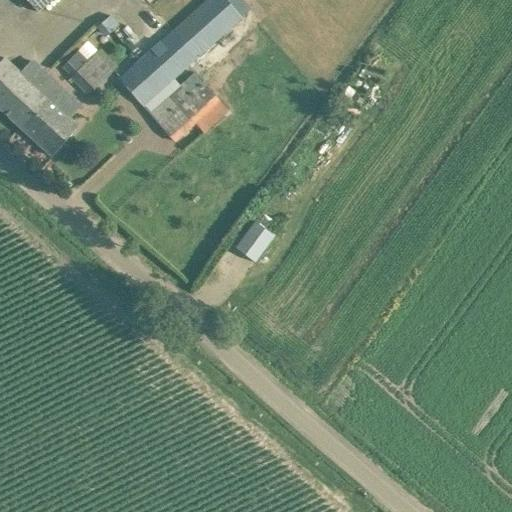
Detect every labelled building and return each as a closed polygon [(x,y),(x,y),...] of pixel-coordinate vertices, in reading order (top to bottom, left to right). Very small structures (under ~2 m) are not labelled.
[(25,0),(36,12),(50,0),(25,0)] [(241,17),(226,0),(207,0),(120,80),(143,106),(241,17)] [(112,14),(101,24),(110,34),(121,23),(112,14)] [(78,50),(61,67),(71,77),(70,78),(89,95),(94,89),(116,66),(98,49),(88,60),(78,50)] [(5,58),(0,62),(0,108),(52,156),(79,127),(70,118),(81,106),(31,60),(20,72),(5,58)] [(218,101),(195,74),(151,112),(175,139),(218,101)] [(255,221),(236,248),(255,262),(275,235),(255,221)]
